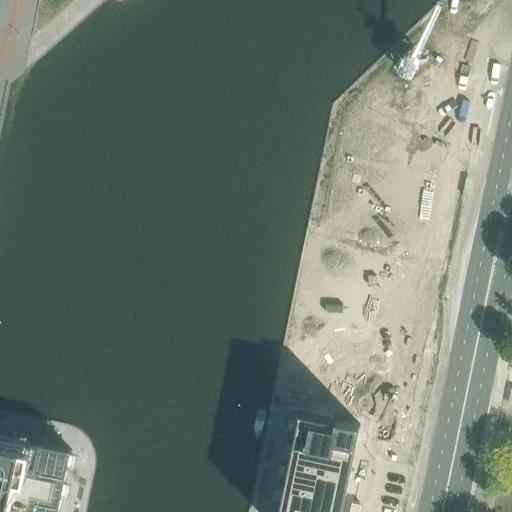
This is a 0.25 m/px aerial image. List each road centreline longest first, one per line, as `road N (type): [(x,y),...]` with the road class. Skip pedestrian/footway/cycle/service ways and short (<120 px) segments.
road 1 (secondary): [(441,511),(495,252)]
road 2 (residential): [(361,511),(385,392)]
